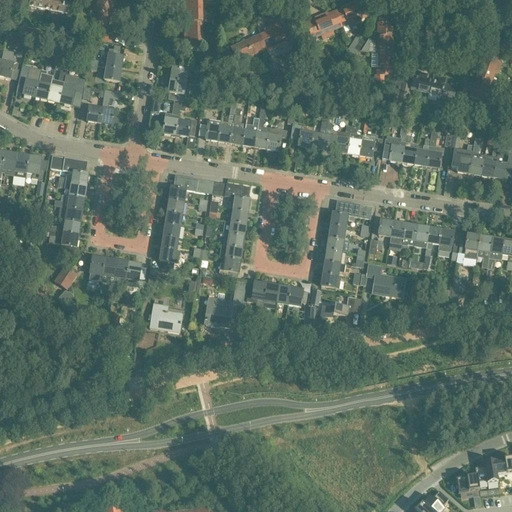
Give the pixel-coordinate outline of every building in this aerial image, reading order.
[(30,0),(28,8),(49,12),(51,0),(30,0)] [(51,0),(49,12),(67,15),(70,2),(65,1),(65,0),(51,0)] [(98,14),(92,25),(103,32),(110,21),(107,19),(110,13),(114,15),(116,11),(113,9),(118,0),(99,0),(93,11),(98,14)] [(185,2),(184,2),(184,9),(185,9),(186,23),(202,23),(202,0),(205,0),(194,0),(195,0),(185,1),(185,2)] [(356,5),(335,13),(341,28),(368,17),(364,8),(359,10),(356,5)] [(316,21),(306,25),(312,40),(319,37),(321,41),(333,36),(331,32),(341,28),(335,13),(328,16),(327,15),(315,20),(316,21)] [(186,35),(183,35),(184,41),(186,41),(186,44),(186,50),(187,50),(202,50),(202,23),(186,23),(186,35)] [(271,31),(259,36),(265,51),(266,53),(278,48),(282,48),(288,45),(279,23),(269,27),(271,31)] [(368,45),(363,53),(377,55),(393,55),(393,32),(393,29),(385,28),(385,24),(377,24),(377,32),(377,47),(374,47),(374,44),(370,42),(368,45)] [(74,26),(71,34),(77,36),(80,28),(74,26)] [(99,34),(97,41),(110,44),(111,36),(99,34)] [(238,45),(230,49),(236,64),(265,51),(259,36),(251,39),(253,42),(239,48),(238,45)] [(357,38),(344,59),(352,64),(360,53),(363,53),(368,45),(357,38)] [(491,39),(480,70),(495,75),(506,44),(491,39)] [(1,63),(0,67),(0,78),(10,81),(12,71),(17,72),(18,65),(17,65),(12,57),(13,54),(4,52),(1,63)] [(374,77),(374,88),(383,88),(383,78),(392,78),(393,55),(377,55),(376,77),(374,77)] [(206,56),(204,63),(214,65),(216,59),(206,56)] [(108,57),(106,69),(121,72),(123,59),(108,57)] [(23,67),(18,86),(26,88),(23,97),(36,100),(42,72),(23,67)] [(106,69),(104,82),(119,84),(121,72),(106,69)] [(172,70),(171,82),(185,84),(187,72),(172,70)] [(480,70),(469,98),(477,101),(476,101),(484,104),(495,75),(480,70)] [(42,72),(36,100),(47,103),(52,82),(53,78),(47,77),(47,73),(42,72)] [(52,82),(47,103),(59,105),(65,78),(61,77),(59,84),(52,82)] [(414,79),(410,92),(416,93),(415,96),(428,100),(432,83),(426,82),(427,79),(420,77),(419,80),(414,79)] [(65,78),(59,105),(71,108),(72,108),(79,109),(86,83),(65,78)] [(398,79),(396,90),(399,91),(401,84),(404,85),(405,81),(398,79)] [(432,83),(428,100),(436,102),(436,98),(453,102),(456,89),(444,86),(446,81),(439,79),(437,85),(432,83)] [(167,85),(166,94),(169,94),(169,95),(170,95),(169,101),(176,103),(181,103),(182,104),(185,84),(171,82),(170,85),(167,85)] [(399,91),(397,102),(407,104),(410,95),(408,95),(410,86),(404,85),(401,84),(399,91)] [(462,89),(459,101),(466,103),(469,91),(462,89)] [(102,111),(100,126),(113,128),(113,126),(114,118),(114,117),(115,113),(109,112),(111,101),(119,102),(120,94),(110,93),(105,92),(104,99),(102,111)] [(154,103),(152,114),(159,115),(160,104),(154,103)] [(166,116),(163,136),(176,138),(178,123),(180,111),(181,103),(176,103),(174,117),(166,116)] [(391,106),(390,111),(397,113),(399,105),(395,104),(391,106)] [(90,109),(88,124),(100,126),(102,111),(90,109)] [(236,110),(234,118),(233,126),(230,146),(242,148),(245,126),(239,125),(241,111),(236,110)] [(293,127),(290,141),(299,142),(298,149),(310,151),(313,136),(314,129),(298,127),(299,120),(294,119),(293,127)] [(245,126),(242,148),(254,150),(256,135),(258,122),(253,121),(252,128),(251,126),(248,125),(246,126),(245,126)] [(178,123),(176,138),(188,140),(188,138),(195,139),(197,123),(190,122),(190,125),(178,123)] [(209,122),(206,142),(218,144),(221,124),(209,122)] [(258,122),(256,135),(268,137),(269,137),(270,131),(263,129),(264,122),(258,122)] [(221,124),(218,144),(230,146),(233,126),(221,124)] [(313,136),(310,151),(323,153),(327,125),(322,124),(320,137),(313,136)] [(327,125),(323,153),(335,154),(338,134),(331,132),(332,126),(327,125)] [(338,134),(335,154),(347,156),(350,136),(351,129),(346,128),(345,134),(338,133),(338,134)] [(385,141),(382,161),(390,162),(390,163),(402,165),(406,137),(407,130),(402,130),(400,144),(385,141)] [(268,137),(266,152),(279,154),(281,140),(286,141),(287,133),(284,133),(282,132),(280,131),(278,131),(276,131),(274,131),(270,131),(269,137),(268,137)] [(256,135),(254,150),(266,152),(268,137),(256,135)] [(350,136),(347,156),(359,158),(362,138),(355,137),(350,136)] [(406,137),(402,165),(414,167),(416,153),(410,152),(411,145),(410,145),(412,138),(406,137)] [(362,138),(359,158),(371,160),(373,153),(380,154),(382,141),(374,140),(362,138)] [(416,153),(414,167),(426,169),(428,154),(429,148),(430,141),(425,140),(424,148),(423,147),(422,153),(416,153)] [(457,171),(457,174),(469,176),(473,148),(468,147),(467,154),(454,152),(451,170),(457,171)] [(428,154),(426,169),(439,171),(441,158),(442,158),(444,151),(435,149),(434,149),(429,148),(428,154)] [(473,148),(469,176),(481,178),(485,157),(478,156),(479,149),(473,148)] [(485,157),(481,178),(493,180),(496,165),(497,159),(497,155),(498,152),(492,151),(491,158),(485,157)] [(0,185),(0,186),(8,187),(10,177),(14,178),(17,157),(5,155),(0,185)] [(496,165),(493,180),(506,182),(506,178),(511,178),(511,157),(509,157),(509,161),(505,160),(502,155),(497,155),(497,159),(496,165)] [(29,159),(27,175),(32,176),(31,181),(42,183),(44,173),(39,172),(41,158),(33,156),(33,160),(29,159)] [(17,157),(14,178),(26,180),(27,175),(29,159),(17,157)] [(52,158),(50,171),(56,172),(59,159),(52,158)] [(59,159),(56,172),(63,173),(65,162),(65,160),(59,159)] [(86,165),(65,162),(63,173),(73,174),(74,174),(84,176),(86,165)] [(86,188),(88,176),(84,176),(74,174),(73,174),(73,180),(66,179),(59,178),(58,189),(65,190),(66,185),(86,188)] [(17,188),(30,189),(30,180),(18,179),(17,188)] [(177,180),(175,190),(175,191),(186,192),(196,194),(198,183),(177,180)] [(198,181),(198,183),(196,194),(202,195),(204,182),(198,181)] [(204,182),(202,195),(209,196),(211,183),(204,182)] [(214,184),(212,196),(219,197),(221,185),(214,184)] [(65,190),(65,191),(71,192),(70,198),(84,201),(86,188),(66,185),(65,190)] [(221,185),(219,197),(225,199),(227,188),(227,186),(221,185)] [(235,200),(233,212),(248,214),(250,202),(246,202),(248,191),(227,188),(225,199),(235,200)] [(171,190),(169,202),(184,204),(186,192),(175,191),(175,190),(171,190)] [(56,203),(55,208),(61,209),(62,209),(68,210),(82,213),(84,201),(70,198),(64,197),(63,204),(56,203)] [(169,202),(167,214),(182,216),(184,204),(169,202)] [(339,205),(337,216),(347,217),(347,218),(349,218),(348,222),(354,223),(355,219),(358,220),(359,209),(339,205)] [(359,209),(358,220),(364,221),(366,208),(360,207),(359,209)] [(366,208),(364,221),(370,222),(372,209),(366,208)] [(68,210),(66,222),(80,225),(82,213),(68,210)] [(233,212),(231,224),(246,226),(248,214),(233,212)] [(167,214),(165,226),(180,228),(182,216),(167,214)] [(2,215),(1,226),(8,227),(9,217),(2,215)] [(332,215),(330,227),(345,230),(347,218),(347,217),(337,216),(332,215)] [(52,227),(51,232),(78,237),(80,225),(66,222),(65,229),(52,227)] [(380,223),(378,237),(390,239),(393,225),(380,223)] [(231,224),(229,236),(244,239),(246,226),(231,224)] [(390,239),(390,245),(397,246),(395,254),(401,254),(402,247),(405,227),(393,225),(390,239)] [(165,226),(163,238),(178,241),(180,228),(165,226)] [(417,229),(414,249),(426,251),(429,231),(425,230),(424,227),(419,226),(417,229)] [(330,227),(329,240),(343,242),(345,230),(330,227)] [(405,227),(402,247),(407,248),(414,249),(417,229),(405,227)] [(41,231),(39,241),(49,242),(50,237),(63,239),(62,247),(63,247),(64,255),(74,257),(75,249),(76,249),(78,237),(51,232),(41,231)] [(441,232),(429,231),(426,251),(425,258),(430,259),(432,246),(439,247),(441,232)] [(439,247),(438,253),(450,255),(454,234),(441,232),(439,247)] [(225,235),(223,248),(227,248),(242,251),(244,239),(229,236),(225,235)] [(467,236),(464,260),(476,262),(476,259),(480,238),(467,236)] [(163,238),(161,250),(176,253),(178,241),(163,238)] [(480,238),(476,259),(483,260),(481,270),(487,271),(492,240),(480,238)] [(341,254),(343,242),(329,240),(328,240),(326,241),(325,246),(327,248),(327,252),(341,254)] [(492,240),(487,271),(493,272),(495,262),(494,262),(495,256),(502,257),(504,242),(492,240)] [(370,242),(368,256),(375,257),(376,250),(381,251),(383,244),(370,242)] [(511,243),(504,242),(502,257),(508,258),(506,271),(511,272),(511,269),(511,243)] [(21,247),(20,257),(31,259),(33,245),(27,244),(26,247),(21,247)] [(453,246),(451,262),(456,263),(457,256),(458,256),(459,246),(453,246)] [(227,248),(225,260),(240,263),(242,251),(227,248)] [(161,250),(159,263),(164,263),(162,272),(173,273),(174,265),(178,266),(180,253),(176,253),(161,250)] [(327,252),(325,264),(339,266),(341,254),(327,252)] [(93,259),(89,282),(101,284),(105,261),(93,259)] [(388,259),(387,266),(395,268),(396,261),(388,259)] [(221,265),(219,275),(228,277),(228,274),(238,275),(240,263),(225,260),(224,265),(221,265)] [(105,261),(101,284),(113,285),(117,263),(105,261)] [(117,263),(113,285),(119,286),(120,281),(126,281),(128,265),(117,263)] [(325,264),(323,276),(338,278),(338,273),(344,274),(345,267),(339,266),(325,264)] [(126,281),(125,287),(144,290),(145,284),(138,283),(141,267),(128,265),(126,281)] [(61,288),(74,268),(72,267),(69,271),(65,268),(55,283),(61,288)] [(367,278),(367,279),(375,281),(372,296),(402,300),(405,281),(379,277),(381,269),(368,267),(367,278)] [(75,269),(74,268),(61,288),(67,292),(77,276),(72,273),(75,269)] [(150,270),(149,276),(157,277),(157,278),(161,278),(162,272),(150,270)] [(149,276),(146,299),(154,300),(157,278),(157,277),(149,276)] [(323,276),(321,288),(339,291),(341,279),(338,278),(323,276)] [(453,278),(451,293),(464,295),(466,284),(467,281),(453,278)] [(249,287),(247,303),(257,305),(256,313),(263,314),(263,309),(267,287),(267,284),(262,283),(262,286),(254,285),(254,288),(249,287)] [(267,287),(263,309),(275,311),(276,305),(278,289),(267,287)] [(278,289),(276,305),(288,307),(290,291),(278,289)] [(208,301),(204,326),(206,326),(206,327),(219,329),(229,330),(233,308),(242,309),(245,293),(235,291),(232,305),(208,301)] [(290,291),(288,307),(300,309),(300,305),(305,306),(307,294),(302,294),(302,292),(290,291)] [(60,298),(57,302),(63,307),(73,299),(70,295),(65,294),(60,298)] [(322,307),(321,319),(332,321),(333,316),(347,318),(348,313),(353,314),(355,300),(348,299),(346,308),(335,306),(334,309),(322,307)] [(355,300),(353,314),(359,315),(361,301),(355,300)] [(154,306),(150,331),(179,335),(182,317),(168,314),(169,309),(154,306)] [(305,309),(304,334),(315,335),(316,310),(305,309)] [(98,316),(96,327),(105,329),(108,310),(103,310),(102,317),(98,316)] [(113,314),(111,330),(118,331),(120,315),(113,314)] [(260,330),(258,342),(270,344),(270,342),(272,332),(260,330)] [(272,332),(270,342),(277,343),(283,342),(284,333),(272,331),(272,332)] [(294,332),(284,332),(284,333),(283,342),(294,340),(294,332)] [(256,347),(258,336),(251,334),(251,338),(248,338),(241,336),(239,347),(249,349),(249,346),(256,347)] [(495,462),(494,462),(497,484),(498,484),(497,477),(511,475),(511,460),(495,463),(495,462)] [(484,468),(475,470),(478,493),(479,493),(478,484),(486,483),(487,486),(497,484),(494,462),(484,464),(484,468)] [(476,478),(456,481),(458,496),(478,493),(475,470),(474,470),(476,478)] [(428,498),(421,506),(428,511),(444,511),(442,509),(448,502),(439,494),(432,501),(428,498)]
